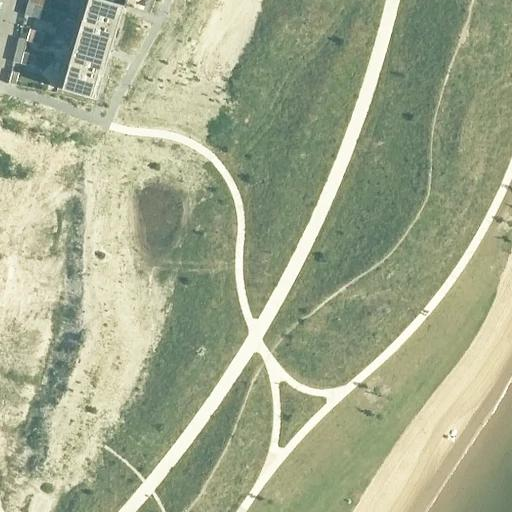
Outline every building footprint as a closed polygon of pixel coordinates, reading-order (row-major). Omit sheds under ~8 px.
[(82,0),(77,19),(116,30),(120,16),(123,6),(101,0),(82,0)] [(27,4),(24,16),(32,18),(35,6),(27,4)] [(77,19),(70,42),(109,53),(111,46),(116,30),(77,19)] [(18,39),(15,51),(23,53),(26,41),(18,39)] [(70,42),(63,66),(102,77),(107,61),(109,53),(70,42)] [(15,51),(12,62),(14,63),(20,64),(23,53),(15,51)] [(63,66),(56,89),(77,95),(95,100),(97,94),(102,77),(63,66)] [(56,180),(13,184),(15,208),(15,209),(51,206),(51,207),(58,206),(56,180)] [(15,208),(8,208),(10,233),(53,230),(51,207),(51,206),(15,209),(15,208)] [(53,230),(10,233),(12,258),(55,255),(53,230)] [(9,302),(3,327),(44,337),(51,313),(9,302)] [(3,327),(0,340),(0,352),(38,362),(44,337),(3,327)]
